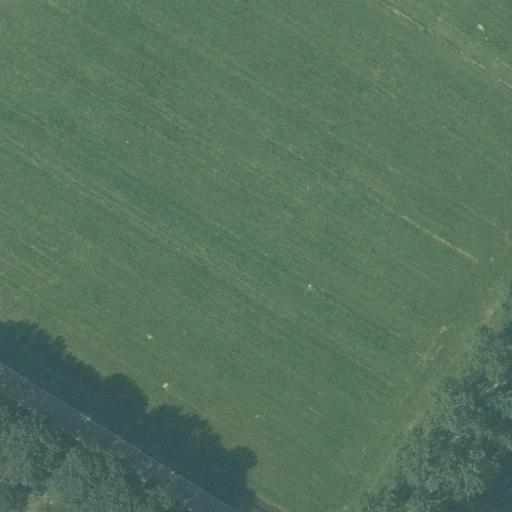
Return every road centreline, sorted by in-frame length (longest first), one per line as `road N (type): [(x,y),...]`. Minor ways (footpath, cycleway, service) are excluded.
road 1 (unclassified): [(215,511),(0,377)]
road 2 (unclassified): [(410,511),(511,362)]
